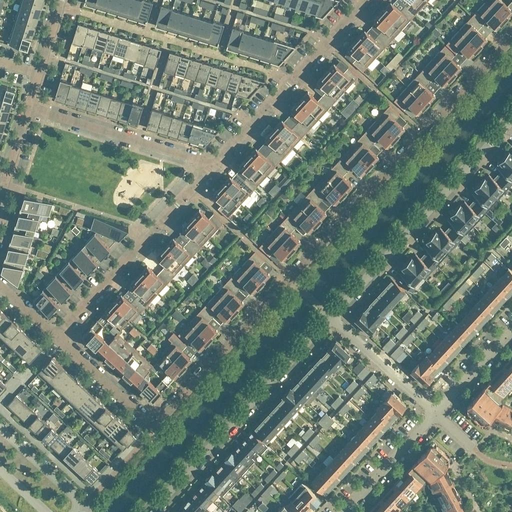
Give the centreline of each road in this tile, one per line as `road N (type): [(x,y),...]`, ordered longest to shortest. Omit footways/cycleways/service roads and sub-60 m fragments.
road 1 (residential): [(151,427),(511,37)]
road 2 (residential): [(329,316),(511,118)]
road 3 (residential): [(152,511),(329,316)]
road 4 (residential): [(55,338),(214,165)]
road 5 (residential): [(214,165),(367,0)]
road 6 (residential): [(214,165),(27,108)]
road 7 (residential): [(433,414),(329,316)]
road 8 (residential): [(345,511),(433,414)]
road 9 (residential): [(151,427),(55,338)]
